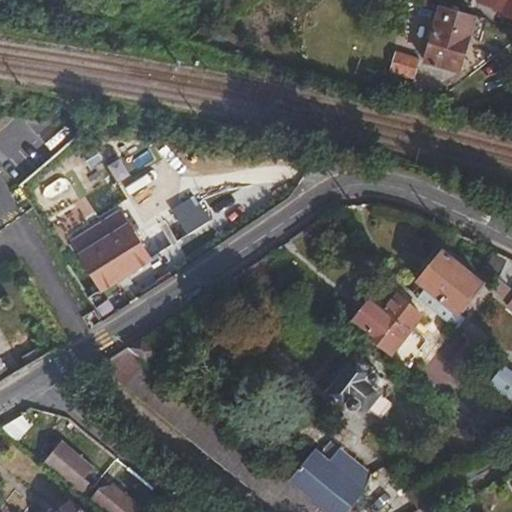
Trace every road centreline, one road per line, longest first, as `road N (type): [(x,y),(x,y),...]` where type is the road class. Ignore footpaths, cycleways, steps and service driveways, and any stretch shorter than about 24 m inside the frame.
road 1 (tertiary): [(511,242),(440,201),(386,187),(320,199),(41,384)]
road 2 (residential): [(41,384),(194,511)]
road 3 (unknown): [(90,351),(19,221)]
